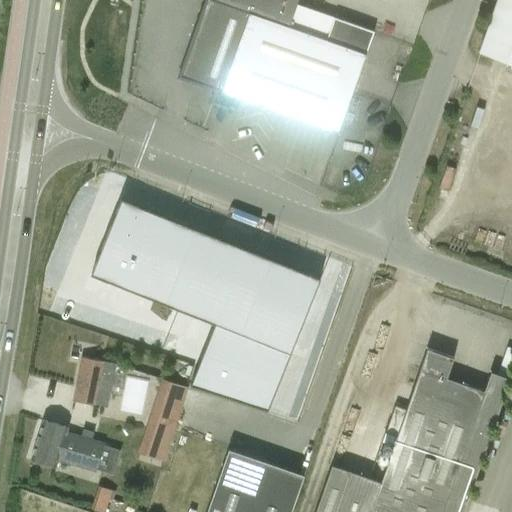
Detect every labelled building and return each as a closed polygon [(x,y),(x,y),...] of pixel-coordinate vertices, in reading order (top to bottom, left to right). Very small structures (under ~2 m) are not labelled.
[(375,31),(334,17),(297,4),(298,0),(206,0),(180,77),(216,89),(214,95),(219,104),(234,110),(238,98),(339,133),(375,31)] [(511,0),(497,0),(479,53),(511,63),(511,0)] [(190,385),(267,410),(320,279),(115,197),(84,272),(214,324),(190,385)] [(396,437),(390,455),(381,482),(333,465),(316,511),(463,511),(510,378),(491,372),(485,389),(447,376),(454,358),(427,348),(406,409),(395,405),(385,433),(396,437)] [(116,364),(102,361),(83,357),(74,401),(108,408),(116,364)] [(177,424),(189,389),(162,380),(150,416),(177,424)] [(165,462),(177,424),(150,416),(138,454),(165,462)] [(32,459),(56,466),(59,458),(106,472),(113,448),(66,433),(68,428),(44,421),(32,459)] [(229,449),(207,511),(291,511),(304,475),(229,449)] [(104,511),(112,490),(99,486),(92,509),(99,511),(104,511)]
